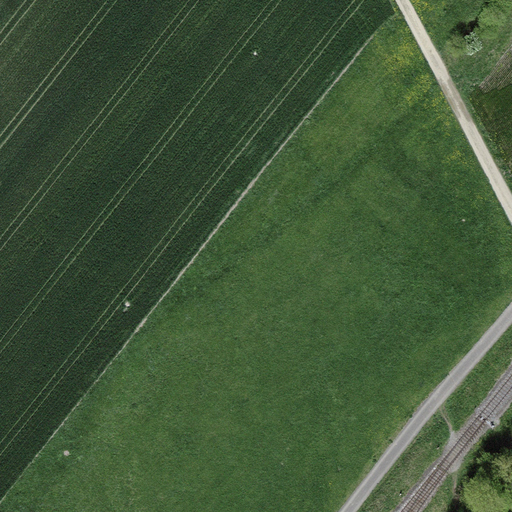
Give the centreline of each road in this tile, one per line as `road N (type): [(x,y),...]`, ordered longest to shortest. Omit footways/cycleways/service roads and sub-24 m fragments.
road 1 (track): [(347,511),(511,308)]
road 2 (track): [(511,211),(404,0)]
